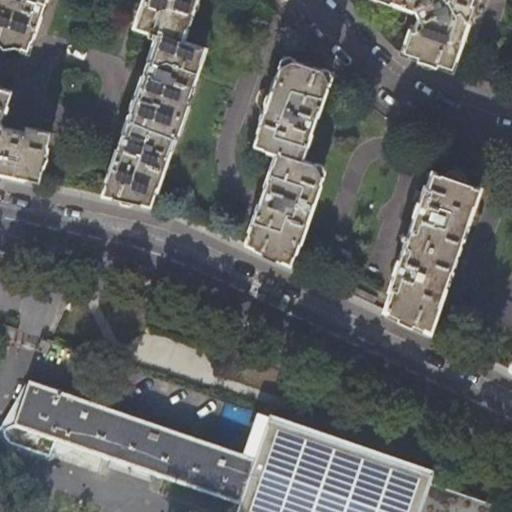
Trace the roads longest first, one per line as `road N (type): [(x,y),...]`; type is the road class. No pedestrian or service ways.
road 1 (residential): [(511,419),(174,261),(0,215)]
road 2 (residential): [(511,142),(425,109),(375,77),(303,0)]
